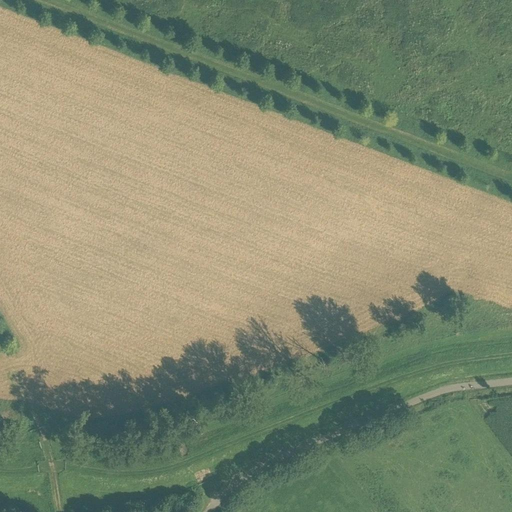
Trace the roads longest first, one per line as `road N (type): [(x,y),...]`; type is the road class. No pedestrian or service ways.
road 1 (track): [(0,470),(167,468),(434,366),(511,354)]
road 2 (track): [(60,7),(94,39),(511,279)]
road 3 (track): [(41,0),(511,177)]
road 4 (unclassified): [(209,511),(257,468),(292,452),(440,391),(511,381)]
road 5 (track): [(0,353),(41,427),(59,511)]
